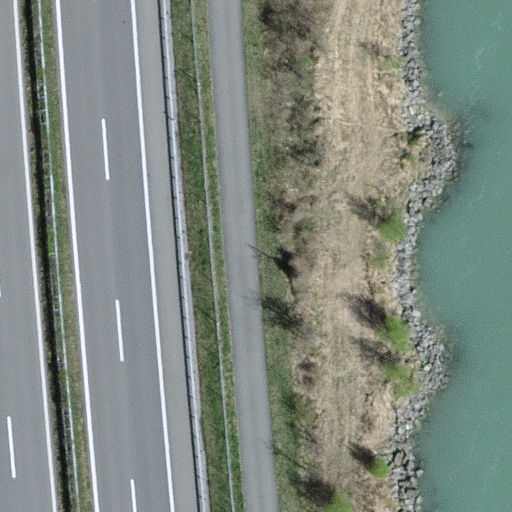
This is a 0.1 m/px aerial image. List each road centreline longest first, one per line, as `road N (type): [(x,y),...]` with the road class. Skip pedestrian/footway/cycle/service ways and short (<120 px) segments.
road 1 (motorway): [(137,511),(97,0)]
road 2 (unclassified): [(227,0),(263,511)]
road 3 (motorway): [(0,305),(16,511)]
